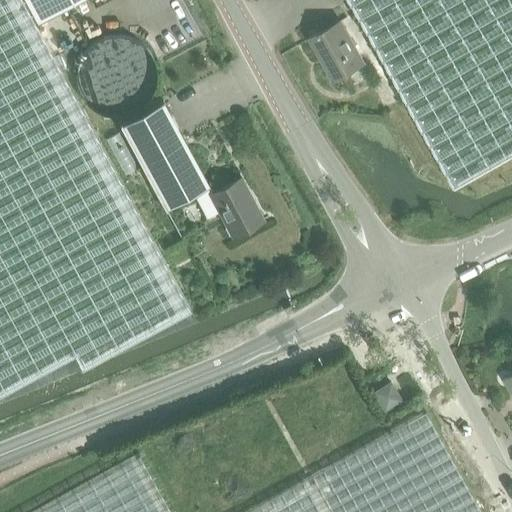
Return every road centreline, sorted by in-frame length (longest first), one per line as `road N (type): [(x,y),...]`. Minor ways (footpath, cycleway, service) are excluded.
road 1 (tertiary): [(372,289),(194,378),(0,456)]
road 2 (tertiary): [(402,275),(347,183),(300,133)]
road 3 (tertiary): [(372,289),(400,343),(472,431)]
road 4 (tertiary): [(300,133),(372,289)]
road 5 (tertiary): [(472,431),(457,380),(402,275)]
road 6 (tertiary): [(300,133),(227,0)]
